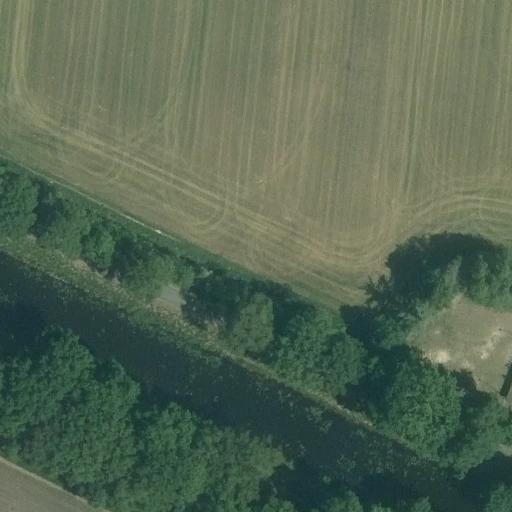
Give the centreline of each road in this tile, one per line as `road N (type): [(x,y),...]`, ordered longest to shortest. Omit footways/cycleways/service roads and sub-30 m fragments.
road 1 (unclassified): [(0,212),(511,458)]
road 2 (track): [(284,511),(0,371)]
